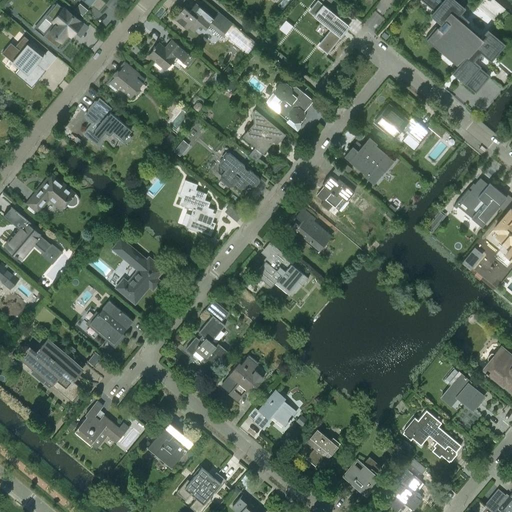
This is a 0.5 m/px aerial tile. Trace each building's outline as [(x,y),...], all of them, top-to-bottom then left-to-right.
[(85,0),(99,11),(104,5),(98,0),(85,0)] [(420,0),(436,13),(438,10),(447,17),(431,36),(432,36),(431,37),(434,40),(439,45),(442,47),(444,46),(445,47),(446,45),(463,58),(451,72),(453,74),(455,71),(458,74),(458,75),(459,76),(460,75),(462,77),(461,77),(462,79),(463,78),(466,80),(464,83),(475,93),(490,76),(475,64),(476,63),(472,60),(479,51),(483,54),(484,54),(487,56),(489,53),(490,54),(490,53),(494,49),(495,48),(494,48),(497,45),(485,35),(482,38),(481,37),(478,41),(462,27),(465,23),(464,22),(466,19),(463,16),(458,12),(460,9),(458,7),(463,2),(461,0),(420,0)] [(54,22),(42,36),(57,49),(58,48),(56,47),(68,33),(71,36),(72,35),(74,32),(81,23),(78,21),(79,20),(66,10),(66,11),(57,3),(46,15),(54,22)] [(183,7),(174,18),(187,29),(189,27),(194,31),(200,24),(205,29),(207,27),(220,38),(222,35),(223,34),(230,26),(232,24),(232,23),(218,12),(213,18),(195,3),(191,8),(186,4),(184,7),(183,7)] [(79,4),(75,9),(82,15),(87,10),(79,4)] [(323,4),(314,14),(332,28),(318,46),(327,53),(343,34),(349,25),(348,24),(352,19),(339,8),(335,13),(323,4)] [(14,73),(31,88),(41,75),(40,74),(43,69),(37,64),(45,54),(24,36),(15,46),(10,42),(1,53),(20,68),(15,73),(14,73)] [(194,58),(181,48),(172,40),(167,45),(168,46),(165,49),(158,43),(155,47),(154,46),(152,48),(153,48),(148,55),(165,70),(175,57),(174,56),(175,55),(188,66),(194,58)] [(130,97),(142,83),(145,79),(138,74),(124,62),(106,83),(115,90),(118,87),(130,97)] [(227,80),(225,83),(235,91),(237,88),(227,80)] [(310,103),(301,95),(303,92),(296,86),(291,86),(285,82),(279,82),(274,88),(275,95),(267,104),(287,121),(286,122),(297,131),(300,127),(300,123),(304,118),(304,111),(310,103)] [(130,129),(110,112),(114,107),(100,96),(96,101),(94,101),(87,109),(93,114),(87,120),(91,123),(83,132),(83,134),(96,145),(99,145),(104,139),(100,136),(108,127),(127,142),(130,141),(131,137),(128,134),(130,131),(130,129)] [(374,121),(393,138),(402,127),(419,141),(418,143),(419,143),(429,130),(418,120),(413,126),(407,121),(388,104),(374,121)] [(245,132),(242,135),(255,146),(248,155),(255,160),(276,136),(279,139),(284,134),(255,109),(252,112),(253,122),(249,128),(248,128),(245,132)] [(432,122),(428,127),(434,132),(438,126),(432,122)] [(167,150),(177,139),(170,133),(160,145),(167,150)] [(369,138),(360,149),(357,152),(352,147),(345,156),(366,173),(364,175),(373,182),(384,169),(391,160),(373,144),(374,143),(369,138)] [(178,145),(174,150),(180,154),(184,150),(178,145)] [(235,147),(232,151),(242,160),(245,155),(235,147)] [(226,153),(219,161),(219,165),(225,169),(225,170),(220,175),(221,179),(229,185),(232,185),(234,183),(240,188),(243,188),(247,191),(250,191),(259,181),(259,177),(250,170),(247,170),(244,167),(244,165),(229,153),(226,153)] [(351,169),(344,163),(340,168),(347,173),(351,169)] [(324,186),(316,195),(323,200),(320,204),(328,210),(332,205),(338,210),(354,191),(352,189),(356,184),(342,172),(338,177),(337,179),(330,174),(322,184),(324,186)] [(48,198),(58,207),(61,209),(65,203),(68,205),(70,206),(72,206),(73,206),(74,205),(75,205),(76,204),(77,203),(77,202),(77,201),(78,201),(78,200),(78,199),(78,198),(77,198),(77,197),(77,196),(76,196),(76,195),(51,174),(27,203),(37,211),(48,198)] [(459,199),(453,206),(456,208),(458,206),(462,201),(469,207),(465,212),(481,225),(497,207),(506,196),(505,195),(505,196),(500,192),(495,188),(492,192),(489,190),(491,187),(488,185),(479,178),(474,184),(472,183),(459,199)] [(185,180),(179,195),(182,196),(180,202),(188,205),(187,207),(192,209),(190,214),(191,215),(187,227),(211,235),(210,235),(215,223),(209,221),(213,209),(208,207),(210,202),(204,200),(206,194),(195,190),(196,185),(197,185),(197,184),(184,179),(184,180),(185,180)] [(50,244),(27,224),(30,221),(11,205),(4,213),(20,227),(4,245),(15,254),(14,255),(16,257),(17,256),(20,259),(34,243),(44,251),(50,244)] [(310,219),(312,216),(302,208),(295,216),(300,221),(297,224),(295,222),(290,229),(317,252),(331,236),(321,228),(310,219)] [(511,210),(510,209),(494,227),(499,232),(496,235),(506,244),(509,240),(511,242),(511,247),(505,255),(511,260),(511,210)] [(435,215),(425,227),(431,232),(441,220),(435,215)] [(111,248),(112,248),(125,259),(127,257),(139,267),(127,281),(123,277),(115,287),(134,303),(149,286),(152,289),(160,280),(157,277),(164,268),(148,255),(146,258),(120,237),(111,248)] [(298,270),(282,257),(284,255),(271,244),(263,254),(269,258),(256,273),(270,286),(275,280),(288,291),(297,281),(301,285),(307,278),(298,270)] [(4,275),(0,271),(0,281),(1,280),(10,287),(18,278),(8,270),(4,275)] [(96,315),(89,323),(113,343),(121,333),(124,336),(125,336),(122,333),(133,320),(109,300),(98,313),(96,311),(95,311),(96,312),(96,315)] [(212,315),(198,332),(204,336),(200,341),(195,337),(185,349),(191,354),(196,349),(204,356),(200,361),(211,370),(227,351),(217,343),(215,346),(210,342),(224,325),(220,322),(229,312),(221,306),(213,316),(212,315)] [(71,380),(82,368),(47,338),(36,352),(29,347),(20,358),(33,369),(36,365),(48,376),(43,382),(49,388),(52,384),(71,401),(72,400),(77,395),(82,389),(71,380)] [(494,339),(489,345),(496,350),(500,344),(494,339)] [(489,360),(482,369),(491,376),(511,393),(511,356),(510,355),(500,346),(495,352),(494,354),(493,353),(490,353),(487,357),(488,359),(489,360)] [(95,352),(87,361),(94,366),(101,357),(95,352)] [(253,391),(264,377),(254,369),(257,365),(258,363),(248,355),(240,364),(238,362),(237,364),(236,363),(233,367),(234,367),(228,375),(220,385),(229,392),(228,393),(237,401),(249,387),(253,391)] [(456,409),(461,404),(463,402),(472,410),(483,396),(470,385),(469,386),(467,384),(469,381),(460,374),(459,375),(457,373),(450,383),(452,384),(441,397),(456,409)] [(197,388),(201,384),(197,380),(193,385),(197,388)] [(285,397),(275,389),(258,410),(260,412),(252,421),(261,429),(272,416),(284,426),(287,422),(288,423),(291,419),(290,418),(296,412),(282,401),(285,397)] [(103,406),(96,400),(85,414),(86,416),(75,430),(90,444),(101,430),(116,442),(128,427),(122,422),(118,427),(98,411),(103,406)] [(453,439),(436,425),(434,427),(432,425),(437,419),(436,419),(433,422),(428,419),(431,415),(426,410),(418,420),(415,418),(402,433),(410,439),(411,437),(418,443),(426,433),(436,442),(433,445),(435,447),(432,450),(439,456),(440,454),(448,461),(450,460),(456,454),(456,452),(455,451),(460,446),(453,439)] [(169,469),(192,442),(168,422),(146,449),(146,450),(148,448),(170,466),(168,468),(169,469)] [(316,428),(305,441),(313,448),(305,458),(315,466),(321,458),(325,461),(340,443),(332,437),(330,440),(316,428)] [(405,442),(401,447),(406,451),(410,447),(405,442)] [(365,495),(380,478),(375,474),(381,467),(370,458),(364,465),(360,470),(352,464),(342,476),(350,482),(345,489),(353,495),(358,489),(365,495)] [(178,465),(174,470),(178,474),(183,468),(178,465)] [(311,473),(301,466),(297,471),(307,478),(311,473)] [(187,479),(178,490),(187,498),(192,492),(198,496),(195,500),(202,505),(208,497),(207,496),(212,490),(215,493),(225,480),(215,472),(210,479),(206,476),(207,475),(198,468),(193,474),(195,476),(190,482),(187,479)] [(405,468),(390,487),(396,492),(394,495),(396,497),(389,505),(397,511),(404,503),(413,510),(421,501),(417,498),(420,495),(417,492),(424,484),(421,482),(405,468)] [(245,489),(253,480),(245,474),(238,484),(245,489)] [(511,511),(511,491),(507,497),(497,488),(484,505),(492,511),(501,511),(502,511),(501,511),(511,511)] [(256,504),(243,493),(232,506),(238,511),(260,511),(254,507),(256,504)]
